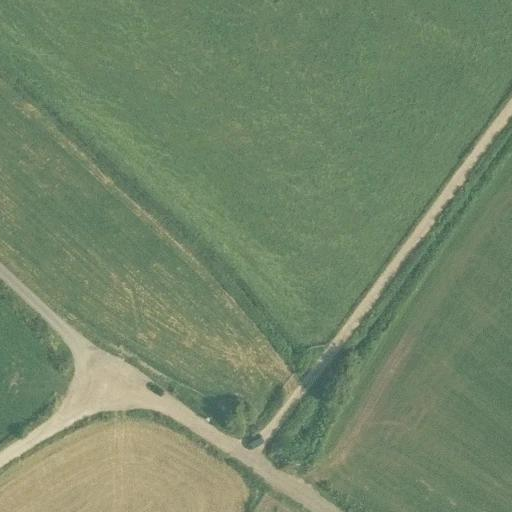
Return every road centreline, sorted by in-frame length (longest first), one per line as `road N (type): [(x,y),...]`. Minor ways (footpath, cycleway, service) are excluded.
road 1 (track): [(511,107),(250,457)]
road 2 (unclassified): [(332,511),(114,373)]
road 3 (unclassified): [(114,373),(0,274)]
road 4 (unclassified): [(0,463),(114,373)]
